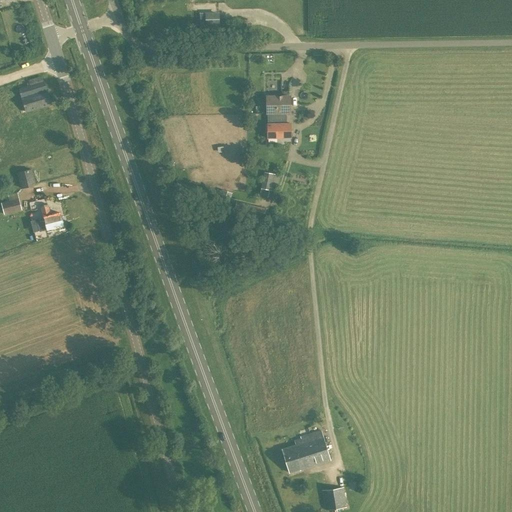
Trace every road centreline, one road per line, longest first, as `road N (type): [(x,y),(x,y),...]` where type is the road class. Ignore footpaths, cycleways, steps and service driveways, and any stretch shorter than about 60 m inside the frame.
road 1 (primary): [(254,511),(81,29)]
road 2 (unclassified): [(180,511),(51,38)]
road 3 (unclassified): [(511,43),(155,49),(131,40),(118,17)]
